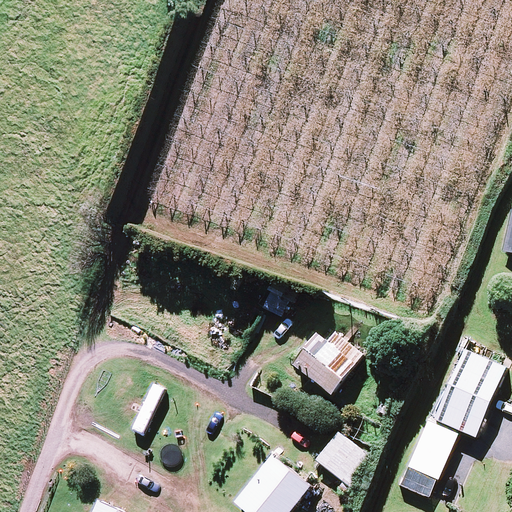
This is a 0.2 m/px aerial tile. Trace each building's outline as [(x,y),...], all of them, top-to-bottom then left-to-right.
[(266,305),(285,315),(293,297),(301,300),(305,291),(279,278),(266,305)] [(511,318),(509,317),(501,333),(511,337),(511,318)] [(340,329),(333,338),(322,329),(297,361),(336,391),(367,350),(340,329)] [(228,349),(206,335),(199,346),(221,360),(228,349)] [(487,445),(511,387),(511,372),(476,357),(445,427),(487,445)] [(413,397),(401,388),(381,414),(393,424),(413,397)] [(469,441),(438,427),(418,474),(449,488),(469,441)] [(375,455),(342,429),(320,458),(349,480),(344,487),(357,497),(363,488),(355,481),(375,455)] [(291,511),(315,482),(278,451),(241,497),(259,511),(291,511)] [(122,511),(105,503),(101,511),(122,511)]
